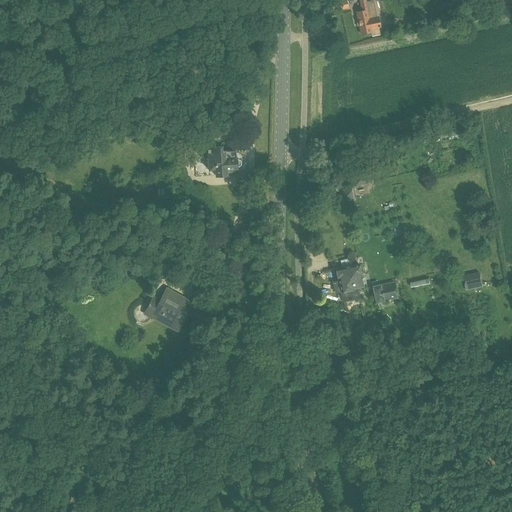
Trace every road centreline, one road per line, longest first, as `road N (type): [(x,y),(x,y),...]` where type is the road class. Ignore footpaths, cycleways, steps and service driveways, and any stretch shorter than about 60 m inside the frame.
road 1 (secondary): [(315,511),(284,356),(282,0)]
road 2 (track): [(301,150),(511,99)]
road 3 (track): [(0,346),(121,511)]
road 4 (track): [(389,511),(324,346),(304,335)]
road 5 (track): [(194,511),(284,356)]
